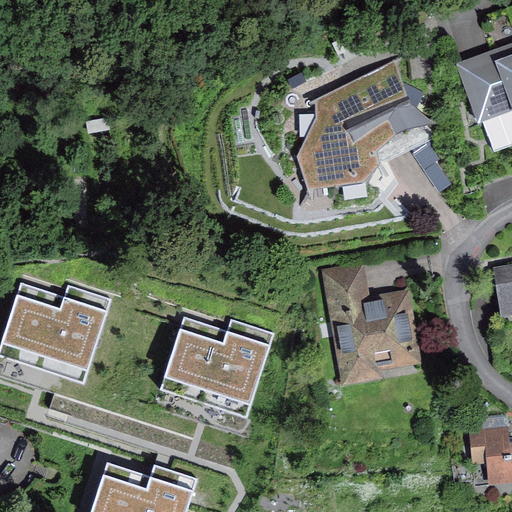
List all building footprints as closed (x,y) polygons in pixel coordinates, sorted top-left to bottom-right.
[(462,65),(494,150),(511,143),(511,48),(492,56),(491,55),(462,65)] [(318,137),(303,147),(315,180),(313,186),(322,185),(348,173),(358,181),(361,179),(362,181),(379,163),(369,146),(419,119),(399,95),(401,90),(390,86),(389,86),(386,87),(384,87),(383,90),(380,88),(378,89),(375,91),(374,94),(365,98),(361,104),(318,112),(318,137)] [(511,265),(494,268),(502,314),(511,312),(511,265)] [(359,268),(328,274),(346,379),(349,378),(346,362),(372,357),(375,374),(377,373),(376,366),(415,359),(404,295),(382,299),(382,302),(366,305),(359,268)] [(63,300),(21,286),(0,347),(0,355),(83,383),(111,303),(67,288),(63,300)] [(227,331),(185,317),(162,386),(247,414),(274,334),(231,319),(227,331)] [(508,426),(470,429),(471,447),(486,446),(489,479),(511,477),(511,442),(509,442),(508,426)] [(150,476),(108,462),(90,511),(186,511),(198,478),(154,464),(150,476)]
